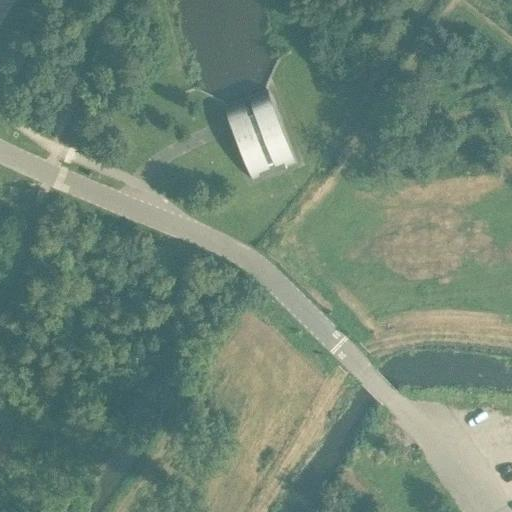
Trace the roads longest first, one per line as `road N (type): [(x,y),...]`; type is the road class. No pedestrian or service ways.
road 1 (residential): [(400,410),(255,266),(178,222),(0,149)]
road 2 (unknown): [(115,0),(46,171)]
road 3 (residential): [(400,410),(486,511)]
